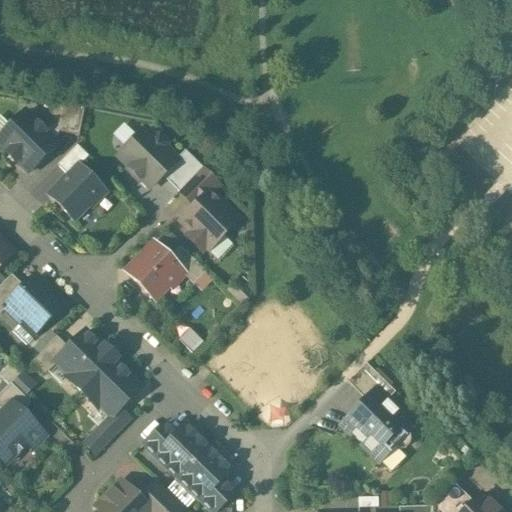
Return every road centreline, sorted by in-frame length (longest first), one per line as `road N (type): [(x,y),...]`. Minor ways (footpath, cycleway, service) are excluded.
road 1 (residential): [(63,503),(180,385)]
road 2 (residential): [(180,385),(86,287)]
road 3 (residential): [(350,372),(261,464)]
